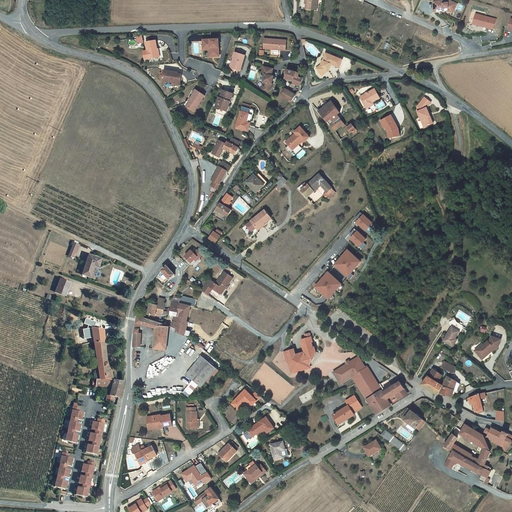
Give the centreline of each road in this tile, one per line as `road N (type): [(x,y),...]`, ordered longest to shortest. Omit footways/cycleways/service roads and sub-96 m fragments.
road 1 (tertiary): [(183,228),(135,304),(109,505)]
road 2 (tertiary): [(32,31),(59,48),(119,65),(152,89),(192,178),(183,228)]
road 3 (unclassified): [(420,392),(237,511)]
road 4 (unclassified): [(304,96),(240,162),(193,233)]
road 5 (residential): [(109,505),(226,432),(212,401)]
road 6 (track): [(302,98),(358,169),(386,241)]
road 7 (unclassified): [(32,31),(180,27)]
road 8 (unclassified): [(420,392),(303,308)]
road 9 (residential): [(303,308),(272,340),(202,300)]
